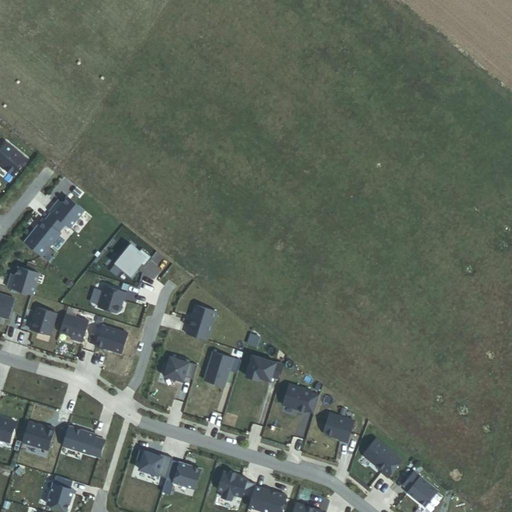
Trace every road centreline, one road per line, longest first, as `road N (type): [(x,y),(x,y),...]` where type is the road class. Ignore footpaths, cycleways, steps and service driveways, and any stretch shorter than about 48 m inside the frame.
road 1 (residential): [(370,511),(330,478),(138,422),(121,404)]
road 2 (residential): [(168,284),(138,382),(121,404)]
road 3 (residential): [(121,404),(0,356)]
